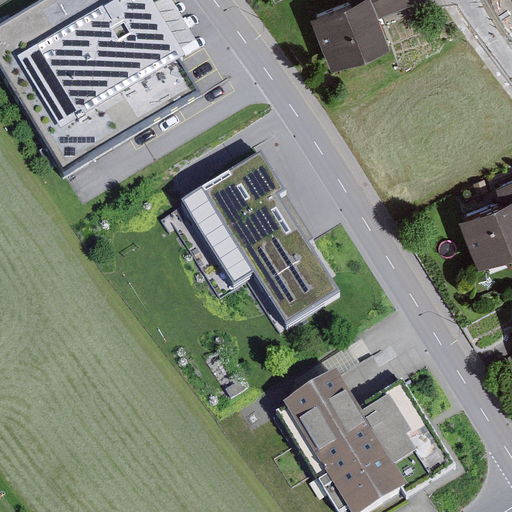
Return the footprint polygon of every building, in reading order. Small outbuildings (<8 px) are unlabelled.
[(57,0),(0,35),(0,82),(64,186),(199,103),(180,72),(187,68),(180,57),(152,12),(145,0),(57,0)] [(349,0),(350,3),(312,17),(332,70),(390,48),(379,17),(411,5),(409,0),(349,0)] [(169,3),(152,12),(180,57),(196,47),(169,3)] [(340,303),(278,208),(285,203),(261,166),(182,217),(235,298),(255,285),(288,337),(340,303)] [(502,203),(459,220),(479,271),(511,258),(511,180),(496,187),(502,203)] [(337,377),(278,412),(337,511),(348,511),(351,511),(370,511),(401,492),(407,499),(456,466),(430,425),(401,381),(355,409),(337,377)] [(248,391),(242,383),(226,394),(232,402),(248,391)]
